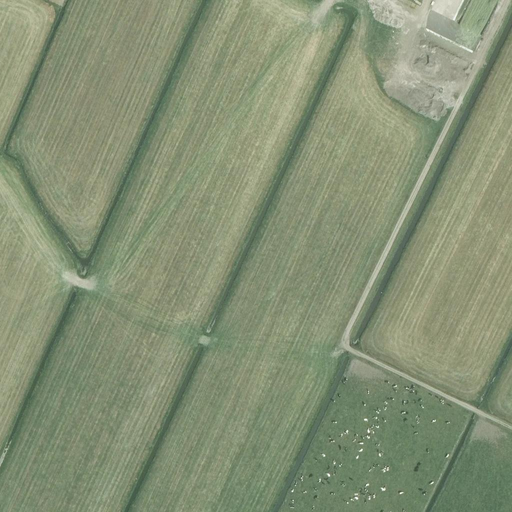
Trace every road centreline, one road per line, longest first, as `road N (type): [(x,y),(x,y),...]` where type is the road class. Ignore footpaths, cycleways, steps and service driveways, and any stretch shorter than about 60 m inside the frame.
road 1 (track): [(0,166),(72,278),(209,344),(342,348)]
road 2 (track): [(509,0),(342,348)]
road 3 (track): [(342,348),(511,431)]
